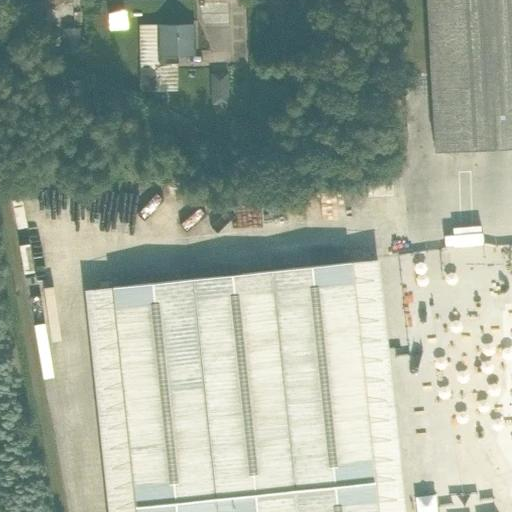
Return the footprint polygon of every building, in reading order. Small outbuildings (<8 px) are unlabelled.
[(511,0),(427,0),(436,153),(511,148),(511,0)] [(107,27),(122,32),(128,15),(112,10),(107,27)] [(178,52),(192,52),(192,28),(157,28),(156,25),(138,26),(139,92),(177,91),(177,64),(178,64),(178,52)] [(0,40),(5,42),(9,29),(0,26),(0,40)] [(248,48),(234,49),(235,62),(249,60),(248,48)] [(212,106),(229,104),(227,73),(209,75),(212,106)] [(404,511),(379,271),(95,297),(116,511),(404,511)]
